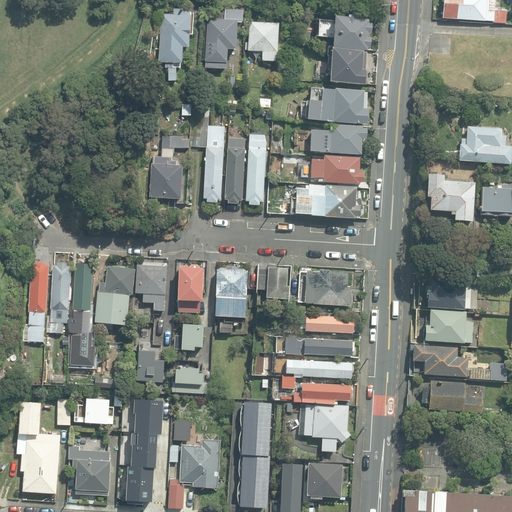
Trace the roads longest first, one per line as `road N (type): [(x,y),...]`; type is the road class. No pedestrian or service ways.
road 1 (residential): [(43,239),(139,244),(196,233),(391,243)]
road 2 (secondary): [(391,243),(378,511)]
road 3 (secondary): [(409,0),(391,243)]
